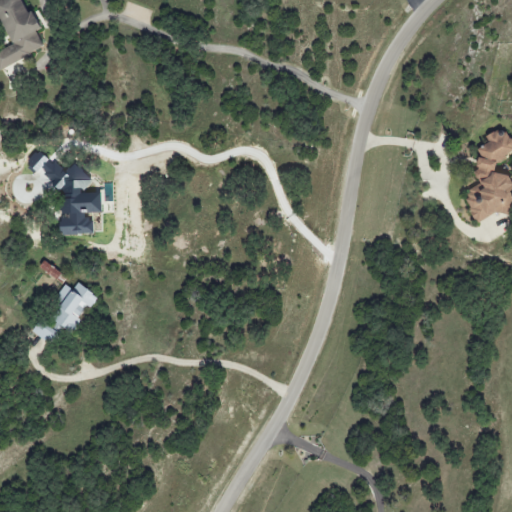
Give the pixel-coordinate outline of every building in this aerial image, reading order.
[(0,68),(44,48),(36,30),(40,29),(32,10),(27,13),(21,0),(0,0),(0,19),(12,45),(0,50),(0,68)] [(477,224),(495,212),(511,216),(511,211),(511,193),(511,191),(511,186),(509,176),(494,172),(496,163),(511,152),(511,141),(507,133),(496,131),(493,132),(486,136),(487,143),(479,148),(477,149),(479,155),(474,174),(479,183),(469,190),(466,201),(468,205),(471,213),(477,224)] [(94,234),(94,213),(102,213),(101,193),(88,193),(88,182),(79,162),(61,170),(58,163),(48,163),(43,152),(42,152),(26,159),(32,173),(45,167),(45,169),(59,200),(62,205),(62,217),(56,217),(59,224),(59,235),(94,234)] [(42,263),(38,269),(63,282),(66,276),(42,263)] [(65,285),(55,298),(62,303),(50,320),(70,335),(80,322),(77,320),(87,307),(90,309),(98,298),(78,283),(73,290),(65,285)] [(31,331),(48,344),(57,333),(40,320),(31,331)]
